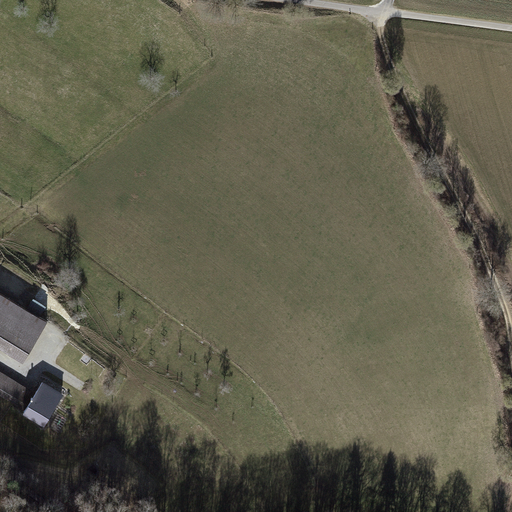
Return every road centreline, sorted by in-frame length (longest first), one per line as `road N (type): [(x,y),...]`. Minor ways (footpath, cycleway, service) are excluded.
road 1 (track): [(389,0),(386,45),(511,356)]
road 2 (track): [(511,29),(289,0)]
